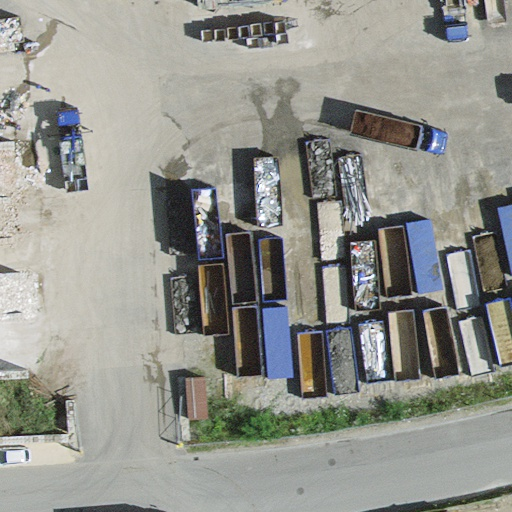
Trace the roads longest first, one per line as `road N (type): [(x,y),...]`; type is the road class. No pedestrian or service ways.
road 1 (unclassified): [(511,456),(416,476),(45,511)]
road 2 (unknown): [(317,0),(354,19),(385,49),(420,141),(429,243)]
road 3 (unknown): [(0,10),(123,0)]
